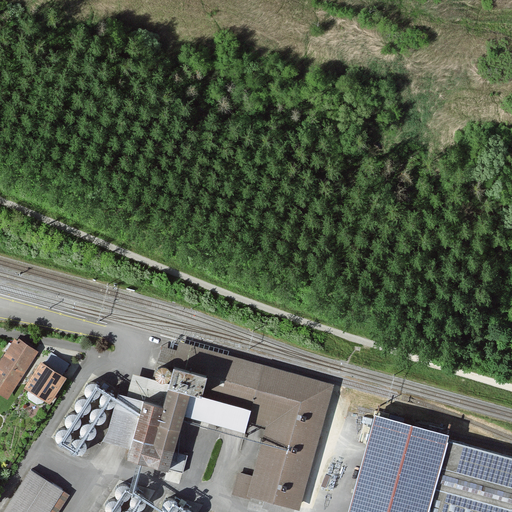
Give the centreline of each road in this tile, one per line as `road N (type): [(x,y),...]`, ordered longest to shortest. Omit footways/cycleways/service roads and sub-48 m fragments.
road 1 (residential): [(401,354),(189,279),(0,199)]
road 2 (residential): [(0,332),(88,349),(127,366)]
